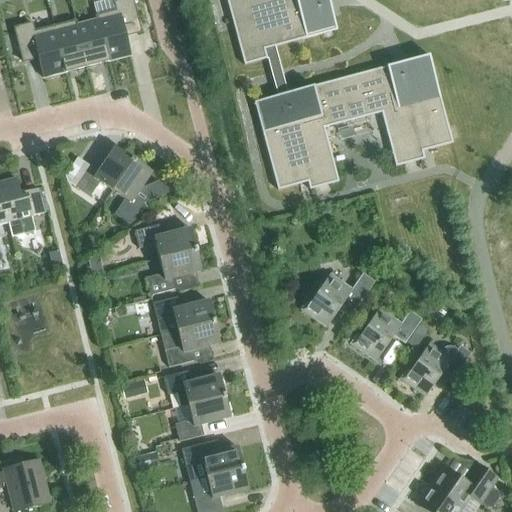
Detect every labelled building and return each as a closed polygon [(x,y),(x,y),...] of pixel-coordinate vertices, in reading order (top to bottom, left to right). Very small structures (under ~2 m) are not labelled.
[(116,11),(94,16),(95,21),(97,21),(107,62),(130,57),(125,37),(140,33),(131,0),(128,0),(114,4),(116,11)] [(225,0),(243,66),(268,59),(278,97),(253,103),(277,191),(299,185),(296,177),(304,175),(309,191),(338,183),(323,129),(380,114),(395,168),(424,160),(419,144),(428,142),(430,150),(452,144),(428,56),(407,62),(406,61),(405,61),(405,62),(385,68),(387,74),(368,79),(366,73),(339,80),(341,86),(319,92),(318,86),(285,94),(273,48),(336,31),(331,10),(332,10),(332,8),(330,9),(327,0),(225,0)] [(75,21),(53,27),(65,73),(86,68),(75,26),(76,26),(75,21)] [(76,26),(75,26),(86,68),(107,62),(97,21),(95,21),(76,26)] [(31,25),(14,29),(22,63),(37,59),(42,79),(65,73),(53,27),(33,32),(31,25)] [(111,192),(132,161),(114,149),(97,173),(88,167),(74,188),(89,198),(99,184),(111,192)] [(151,174),(132,161),(111,192),(124,201),(114,215),(129,226),(143,205),(134,198),(151,174)] [(0,196),(7,224),(8,224),(11,238),(34,232),(30,218),(43,215),(37,190),(19,194),(16,180),(0,183),(0,196)] [(133,232),(138,250),(155,245),(159,261),(195,251),(189,230),(161,237),(158,226),(133,232)] [(200,273),(195,251),(159,261),(162,275),(145,279),(150,297),(174,291),(171,280),(200,273)] [(328,277),(322,286),(317,283),(302,303),(308,307),(304,312),(326,327),(343,303),(355,311),(374,283),(362,275),(350,292),(328,277)] [(156,322),(160,337),(213,323),(208,302),(179,309),(176,298),(152,305),(156,322)] [(404,345),(421,321),(409,312),(399,326),(378,312),(354,346),(375,361),(392,337),(404,345)] [(213,323),(160,337),(164,351),(163,351),(168,369),(192,363),(190,352),(218,345),(213,323)] [(459,347),(457,351),(456,350),(454,349),(452,348),(450,348),(447,348),(444,349),(443,349),(442,350),(440,352),(439,354),(428,346),(404,381),(425,396),(442,372),(453,380),(470,355),(459,347)] [(167,396),(176,394),(179,408),(187,406),(187,407),(224,397),(218,376),(189,383),(187,372),(162,379),(167,396)] [(229,419),(224,397),(187,407),(191,421),(174,425),(178,443),(203,437),(200,426),(229,419)] [(213,443),(180,451),(189,484),(206,479),(205,479),(242,470),(237,448),(216,453),(213,443)] [(4,470),(5,473),(0,474),(0,489),(1,490),(0,485),(7,483),(14,511),(19,511),(48,505),(37,462),(4,470)] [(498,499),(497,492),(491,488),(497,479),(475,464),(470,472),(463,482),(442,468),(429,487),(462,510),(470,498),(479,505),(486,509),(492,508),(498,499)] [(247,491),(242,470),(205,479),(206,479),(189,484),(192,498),(195,511),(221,511),(219,498),(247,491)] [(460,511),(462,510),(429,487),(416,506),(423,511),(460,511)]
